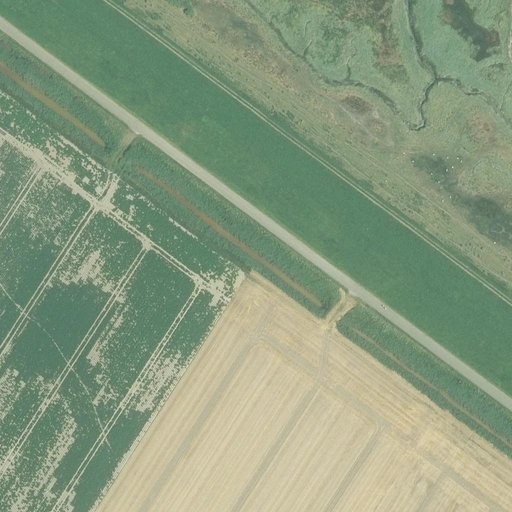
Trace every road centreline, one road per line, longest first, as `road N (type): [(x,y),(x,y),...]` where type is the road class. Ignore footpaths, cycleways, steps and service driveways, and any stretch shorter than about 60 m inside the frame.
road 1 (unclassified): [(511,405),(0,22)]
road 2 (track): [(511,322),(81,0)]
